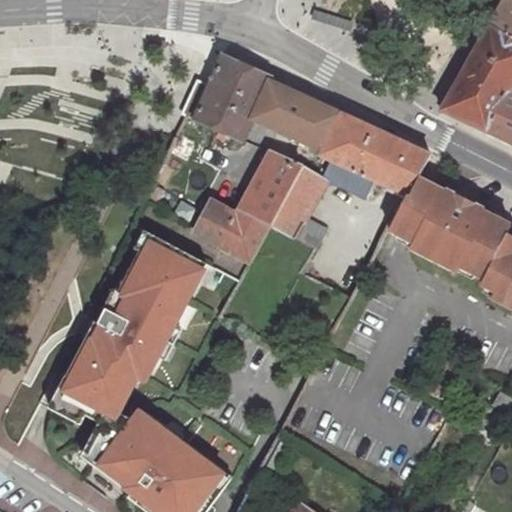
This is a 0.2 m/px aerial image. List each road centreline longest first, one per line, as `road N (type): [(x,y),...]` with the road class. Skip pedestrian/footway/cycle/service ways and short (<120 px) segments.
road 1 (secondary): [(0,10),(168,14),(246,26)]
road 2 (secondary): [(246,26),(445,138)]
road 3 (unknown): [(495,0),(423,126)]
